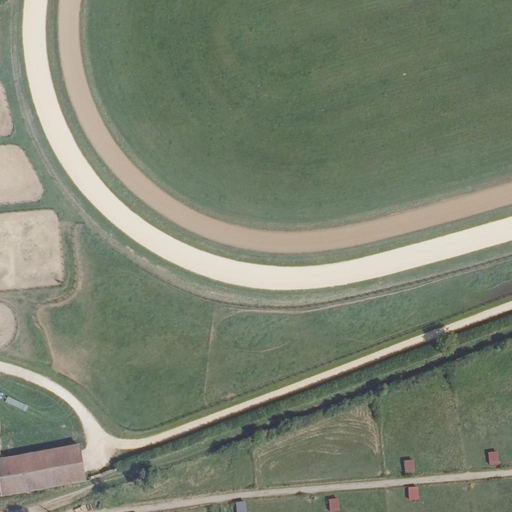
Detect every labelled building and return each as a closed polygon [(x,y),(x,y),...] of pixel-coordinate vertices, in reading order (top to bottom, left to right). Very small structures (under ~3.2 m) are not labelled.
[(48,458),(5,464),(5,466),(0,466),(0,498),(52,492),(85,482),(76,448),(48,458)] [(497,451),(487,452),(488,465),(499,464),(497,451)] [(414,460),(403,460),(404,474),(414,473),(414,460)] [(418,487),(407,487),(408,500),(418,500),(418,487)] [(329,511),(339,511),(338,498),(328,499),(329,511)] [(246,511),(244,501),(234,503),(235,511),(246,511)]
